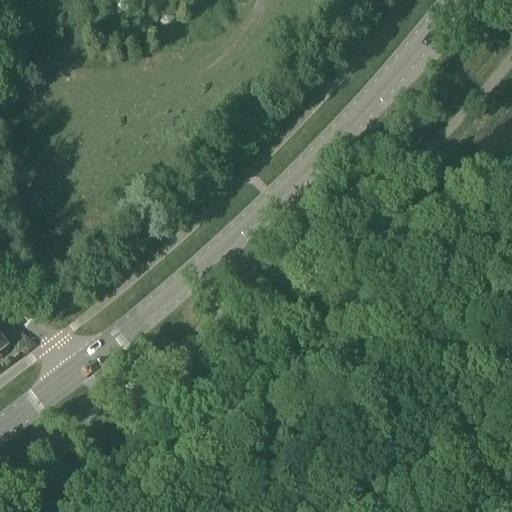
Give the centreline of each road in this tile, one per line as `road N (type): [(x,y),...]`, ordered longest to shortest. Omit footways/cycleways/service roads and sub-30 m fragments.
road 1 (secondary): [(78,369),(272,202),(455,0)]
road 2 (track): [(129,511),(405,300)]
road 3 (track): [(508,511),(405,300)]
road 4 (track): [(405,300),(511,218)]
